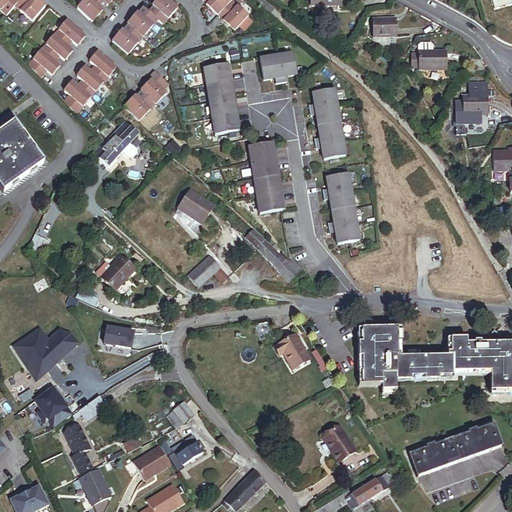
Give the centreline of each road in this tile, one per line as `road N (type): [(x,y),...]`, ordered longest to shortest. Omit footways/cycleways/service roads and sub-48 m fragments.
road 1 (residential): [(354,301),(195,319),(176,334),(174,349),(191,386),(296,511)]
road 2 (residential): [(354,301),(308,240),(291,141),(255,104),(249,65)]
road 3 (residential): [(98,37),(133,71),(149,71),(192,45),(198,32),(183,0)]
road 4 (residential): [(511,309),(354,301)]
